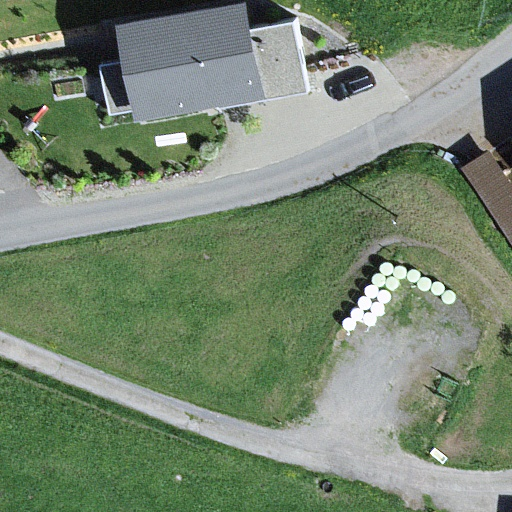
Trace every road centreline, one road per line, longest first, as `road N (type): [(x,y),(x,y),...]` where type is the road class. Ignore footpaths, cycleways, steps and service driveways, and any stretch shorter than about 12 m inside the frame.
road 1 (unclassified): [(511,51),(381,137),(243,186),(0,235)]
road 2 (track): [(0,345),(188,422),(511,503)]
